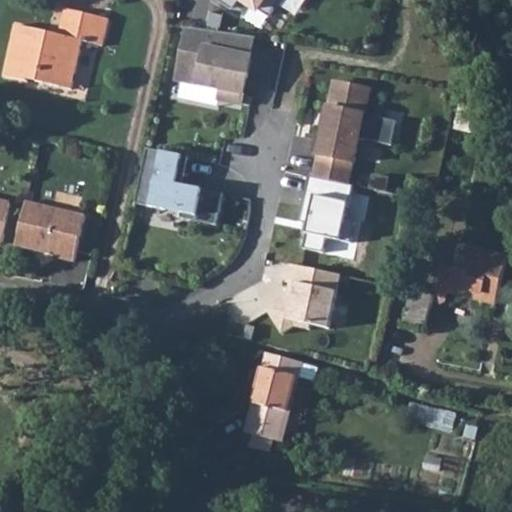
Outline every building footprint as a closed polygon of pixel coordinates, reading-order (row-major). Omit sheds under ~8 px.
[(222,0),(235,8),(239,0),(249,0),(273,15),(282,0),(222,0)] [(15,26),(3,78),(26,83),(27,78),(36,80),(36,82),(71,90),(82,42),(103,46),(110,18),(65,9),(57,42),(40,37),(41,32),(15,26)] [(256,39),(190,29),(179,80),(224,90),(222,100),(245,105),(251,74),(247,73),(249,59),(252,59),(256,39)] [(373,91),(337,83),(327,129),(323,128),(316,156),(321,157),(316,179),(350,187),(355,165),(358,165),(362,141),(380,145),(385,120),(367,117),(373,91)] [(189,157),(147,149),(136,204),(181,214),(181,219),(218,227),(224,194),(176,185),(178,176),(185,177),(189,157)] [(316,179),(310,178),(300,223),(310,225),(304,250),(326,255),(328,240),(353,245),(358,222),(349,220),(355,188),(350,187),(316,179)] [(0,241),(2,242),(10,203),(0,201),(0,241)] [(25,204),(14,248),(57,258),(57,260),(73,264),(84,218),(25,204)] [(459,244),(448,287),(498,299),(508,256),(459,244)] [(342,277),(291,266),(287,284),(297,286),(294,298),(288,297),(267,310),(283,335),(295,328),(311,332),(312,327),(330,331),(342,277)] [(414,282),(401,323),(424,330),(437,289),(414,282)] [(263,364),(249,412),(243,430),(276,441),(282,419),(296,375),(263,364)]
